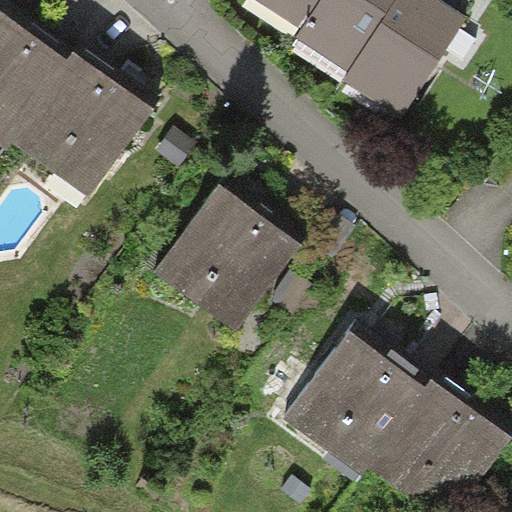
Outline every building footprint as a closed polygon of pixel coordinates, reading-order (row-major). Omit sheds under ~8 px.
[(320,0),(260,0),(302,28),(320,0)] [(394,0),(321,0),(302,28),(297,35),(351,71),(394,0)] [(451,35),(402,0),(394,0),(351,71),(345,81),(398,117),(451,35)] [(65,62),(0,15),(0,152),(1,151),(65,62)] [(148,111),(70,55),(65,62),(1,151),(78,207),(148,111)] [(292,244),(214,187),(146,281),(223,337),(292,244)] [(423,392),(347,335),(275,431),(351,488),(357,479),(423,392)] [(453,511),(508,440),(430,382),(423,392),(357,479),(401,511),(453,511)]
